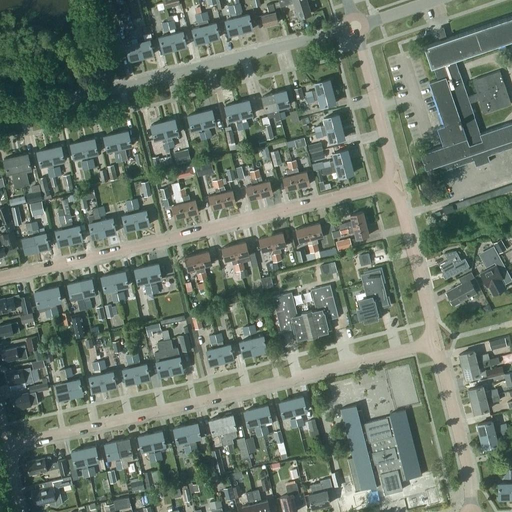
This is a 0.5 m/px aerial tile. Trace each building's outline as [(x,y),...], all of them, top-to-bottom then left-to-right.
[(164,0),(166,8),(180,5),(178,0),(164,0)] [(215,0),(218,8),(224,6),(222,0),(215,0)] [(277,0),(278,2),(280,6),(280,7),(294,2),(298,17),(311,13),(306,0),(277,0)] [(274,8),(280,6),(278,2),(273,3),(267,4),(269,13),(261,15),(264,25),(278,22),(274,8)] [(232,18),(225,20),(229,34),(241,31),(237,17),(236,12),(230,13),(232,18)] [(242,16),(237,17),(241,31),(252,28),(249,14),(242,16)] [(168,21),(167,21),(170,30),(175,29),(172,15),(166,16),(168,21)] [(511,121),(480,133),(474,115),(470,102),(479,99),(483,113),(511,103),(500,70),(472,80),(477,93),(468,96),(459,71),(454,58),(511,38),(511,15),(448,38),(447,36),(448,35),(446,29),(439,31),(441,38),(442,37),(443,39),(424,46),(431,67),(433,66),(437,79),(429,82),(444,125),(436,128),(442,145),(420,153),(426,170),(426,169),(428,175),(474,160),(476,166),(490,161),(488,155),(511,146),(511,121)] [(207,19),(202,21),(207,40),(219,37),(215,22),(208,24),(207,19)] [(199,27),(192,28),(196,43),(207,40),(202,21),(198,22),(199,27)] [(182,31),(171,34),(174,48),(186,45),(182,31)] [(171,34),(165,35),(159,37),(163,51),(174,48),(171,34)] [(149,39),(138,42),(141,57),(153,54),(149,39)] [(138,42),(126,45),(130,60),(141,57),(138,42)] [(316,89),(310,90),(312,96),(332,91),(329,79),(315,83),(316,89)] [(303,97),(301,87),(294,89),(296,99),(303,97)] [(285,90),(274,93),(277,107),(289,104),(285,90)] [(332,91),(312,96),(313,101),(319,100),(321,106),(335,102),(332,91)] [(262,96),(267,116),(268,118),(274,116),(275,122),(281,120),(279,112),(277,107),(274,93),(262,96)] [(248,99),(237,102),(241,122),(247,120),(246,116),(252,114),(248,99)] [(237,102),(225,105),(229,120),(235,118),(236,123),(241,122),(237,102)] [(211,109),(199,112),(203,127),(204,131),(210,130),(209,125),(215,123),(211,109)] [(199,112),(188,115),(192,129),(198,128),(203,127),(199,112)] [(325,124),(319,126),(321,131),(341,126),(338,114),(324,118),(325,124)] [(174,118),(162,121),(166,136),(167,141),(173,139),(172,134),(178,133),(174,118)] [(162,121),(151,124),(154,139),(161,137),(162,137),(163,142),(167,141),(166,136),(162,121)] [(267,139),(273,138),(270,124),(263,125),(267,139)] [(235,144),(232,129),(231,130),(230,126),(224,127),(228,143),(229,145),(235,144)] [(341,126),(321,131),(322,136),(328,135),(330,141),(344,137),(341,126)] [(128,130),(116,133),(120,152),(126,151),(124,146),(131,145),(128,130)] [(116,133),(104,136),(107,150),(114,149),(115,154),(120,152),(116,133)] [(97,152),(94,138),(82,140),(86,155),(97,152)] [(86,155),(82,140),(70,143),(74,158),(86,155)] [(308,145),(309,152),(323,149),(321,142),(308,145)] [(49,148),(52,163),(58,161),(64,160),(61,145),(49,148)] [(261,147),(262,154),(269,152),(267,145),(261,147)] [(49,148),(37,151),(40,165),(47,164),(48,168),(53,167),(53,165),(52,163),(49,148)] [(191,160),(188,149),(174,152),(177,164),(191,160)] [(334,159),(328,161),(330,166),(350,161),(347,149),(333,153),(334,159)] [(270,152),(274,165),(281,163),(278,150),(270,152)] [(310,153),(312,160),(323,157),(322,150),(310,153)] [(233,154),(238,174),(245,172),(240,152),(233,154)] [(27,153),(15,156),(22,185),(29,184),(26,171),(25,172),(24,169),(31,167),(27,153)] [(141,153),(135,154),(137,164),(143,163),(141,153)] [(22,185),(15,156),(4,158),(7,173),(12,172),(15,187),(22,185)] [(158,156),(152,157),(155,167),(161,165),(158,156)] [(93,158),(87,159),(89,168),(95,167),(93,158)] [(330,166),(323,168),(321,168),(322,174),(337,170),(339,176),(353,173),(350,161),(330,166)] [(198,176),(207,173),(204,162),(195,164),(198,176)] [(107,166),(109,178),(116,177),(114,164),(107,166)] [(299,172),(297,167),(293,168),(298,186),(309,184),(306,171),(299,172)] [(226,169),(229,181),(235,179),(232,168),(226,169)] [(298,186),(293,168),(289,169),(290,175),(283,177),(286,189),(298,186)] [(99,170),(102,181),(108,180),(106,169),(99,170)] [(178,178),(185,176),(183,169),(176,171),(178,178)] [(321,169),(315,170),(318,182),(324,181),(321,169)] [(73,190),(69,174),(63,175),(66,192),(73,190)] [(38,178),(43,195),(49,194),(45,176),(38,178)] [(260,176),(256,177),(261,196),(272,193),(271,189),(269,180),(262,182),(260,176)] [(251,184),(246,186),(249,199),(261,196),(256,177),(252,179),(252,178),(250,179),(251,184)] [(151,195),(148,181),(141,182),(144,196),(151,195)] [(182,196),(180,189),(178,182),(171,184),(176,204),(171,205),(175,218),(187,215),(182,196)] [(42,197),(38,183),(32,185),(35,199),(42,197)] [(224,191),(223,186),(219,187),(223,205),(235,202),(232,189),(224,191)] [(170,197),(167,187),(160,188),(163,199),(170,197)] [(223,205),(219,187),(215,188),(216,193),(208,195),(212,208),(223,205)] [(79,197),(81,209),(88,208),(85,195),(85,190),(79,191),(79,196),(79,197)] [(182,196),(187,215),(198,212),(195,199),(190,200),(188,194),(186,195),(182,196)] [(9,199),(10,205),(20,203),(19,197),(9,199)] [(45,209),(43,201),(31,203),(33,212),(45,209)] [(6,204),(0,206),(0,221),(1,224),(12,219),(6,204)] [(452,204),(443,207),(445,213),(454,209),(452,204)] [(11,208),(15,225),(22,223),(18,206),(11,208)] [(138,206),(133,207),(137,227),(149,224),(146,210),(139,211),(138,206)] [(94,214),(87,216),(89,222),(92,237),(104,234),(101,220),(100,215),(98,207),(92,208),(94,214)] [(129,213),(122,215),(126,229),(137,227),(133,207),(128,209),(129,213)] [(351,221),(338,224),(340,229),(347,227),(366,222),(363,211),(350,214),(351,221)] [(106,219),(101,220),(104,234),(116,232),(112,217),(106,219)] [(336,220),(329,222),(331,230),(338,228),(336,220)] [(71,221),(66,223),(71,242),(82,239),(80,229),(79,225),(73,226),(71,221)] [(319,222),(308,225),(312,244),(316,243),(315,237),(323,235),(319,222)] [(366,222),(347,227),(348,232),(349,233),(354,232),(355,237),(356,238),(360,237),(369,235),(366,222)] [(62,229),(55,230),(59,245),(71,242),(66,223),(61,224),(62,229)] [(312,244),(308,225),(296,228),(299,241),(307,239),(308,245),(312,244)] [(38,229),(33,230),(37,250),(49,247),(46,232),(45,232),(39,234),(38,229)] [(340,229),(332,231),(334,238),(341,236),(341,234),(340,229)] [(13,230),(3,234),(8,248),(18,244),(13,230)] [(28,236),(22,238),(25,252),(37,250),(33,230),(27,231),(28,236)] [(282,232),(270,235),(275,253),(279,252),(281,252),(279,246),(286,245),(282,232)] [(275,253),(270,235),(259,238),(262,251),(268,249),(270,255),(271,254),(275,253)] [(336,241),(338,249),(352,246),(350,238),(336,241)] [(497,248),(503,244),(500,239),(494,243),(497,248)] [(245,241),(233,244),(238,263),(242,262),(250,260),(248,254),(245,241)] [(238,263),(233,244),(222,247),(225,260),(231,258),(233,264),(234,264),(238,263)] [(307,259),(304,248),(295,250),(298,261),(307,259)] [(483,256),(488,265),(500,258),(495,249),(483,256)] [(456,250),(444,253),(448,260),(439,264),(444,273),(442,274),(445,278),(463,269),(468,266),(469,266),(464,257),(460,259),(456,250)] [(208,251),(196,254),(201,272),(205,271),(204,265),(211,263),(208,251)] [(358,255),(361,265),(371,263),(368,252),(358,255)] [(196,254),(185,256),(188,269),(195,268),(197,273),(201,272),(196,254)] [(319,265),(322,275),(332,273),(329,262),(319,265)] [(158,263),(146,266),(149,280),(150,285),(156,284),(155,279),(161,277),(158,263)] [(501,279),(503,278),(496,265),(480,273),(487,286),(488,286),(493,295),(506,288),(501,279)] [(146,266),(134,268),(138,283),(144,281),(149,280),(146,266)] [(242,278),(248,276),(246,269),(244,269),(240,270),(242,278)] [(361,318),(362,322),(382,316),(379,306),(388,304),(380,269),(360,274),(366,298),(356,300),(358,308),(357,309),(359,318),(361,318)] [(125,271),(113,273),(116,288),(119,287),(121,286),(128,285),(125,271)] [(461,283),(446,291),(453,305),(476,292),(469,279),(474,277),(471,271),(458,278),(461,283)] [(113,273),(101,276),(104,290),(111,289),(112,294),(117,292),(116,288),(113,273)] [(273,286),(271,275),(260,278),(263,288),(273,286)] [(91,278),(79,281),(84,300),(89,299),(88,294),(95,293),(91,278)] [(79,281),(68,284),(71,298),(77,297),(80,309),(86,308),(84,300),(79,281)] [(311,310),(306,311),(313,336),(317,335),(317,333),(332,329),(329,319),(338,317),(330,284),(311,289),(316,310),(311,312),(311,310)] [(58,286),(46,288),(49,303),(50,308),(56,306),(55,302),(61,300),(58,286)] [(46,288),(34,291),(38,306),(44,304),(49,303),(46,288)] [(313,336),(306,311),(302,312),(302,314),(297,315),(291,291),(272,296),(281,331),(290,329),(293,339),(307,335),(308,337),(313,336)] [(32,311),(29,294),(19,296),(23,313),(32,311)] [(0,312),(8,311),(8,309),(15,308),(13,297),(5,299),(5,298),(0,298),(0,312)] [(105,305),(107,317),(114,316),(114,315),(117,314),(116,305),(111,306),(111,304),(105,305)] [(105,317),(103,306),(96,308),(99,319),(105,317)] [(62,312),(65,325),(72,323),(69,311),(62,312)] [(20,315),(22,323),(34,320),(32,312),(20,315)] [(73,321),(76,336),(83,334),(83,332),(84,331),(83,330),(84,330),(83,329),(82,327),(80,321),(82,321),(82,317),(79,318),(78,315),(72,316),(73,319),(71,320),(72,322),(73,321)] [(159,320),(160,325),(184,320),(183,315),(159,320)] [(192,317),(195,329),(202,327),(199,315),(192,317)] [(0,338),(5,337),(6,335),(13,333),(19,331),(17,322),(11,323),(0,324),(0,338)] [(145,326),(148,337),(153,335),(152,331),(160,329),(159,323),(145,326)] [(191,349),(188,333),(178,335),(182,351),(191,349)] [(26,338),(28,350),(40,347),(37,335),(26,338)] [(267,350),(263,335),(251,338),(255,353),(267,350)] [(183,370),(177,347),(173,348),(171,338),(164,340),(171,373),(183,370)] [(251,338),(239,341),(243,355),(255,353),(251,338)] [(489,342),(491,350),(506,346),(504,338),(489,342)] [(121,351),(118,340),(112,341),(114,352),(121,351)] [(159,375),(171,373),(164,340),(157,342),(159,351),(154,352),(159,375)] [(222,340),(217,342),(222,361),(233,358),(230,344),(223,345),(222,340)] [(213,348),(206,349),(210,364),(222,361),(217,342),(211,343),(213,348)] [(25,345),(16,347),(16,346),(1,350),(3,360),(18,357),(19,360),(28,358),(25,345)] [(44,349),(47,362),(53,360),(52,354),(58,353),(56,347),(44,349)] [(473,350),(459,354),(462,365),(476,362),(473,350)] [(476,362),(462,365),(465,377),(479,374),(478,367),(499,362),(498,356),(489,358),(481,361),(476,362)] [(43,359),(32,361),(33,369),(45,366),(43,359)] [(139,360),(133,361),(138,380),(150,378),(146,363),(140,365),(139,360)] [(129,367),(123,369),(126,383),(138,380),(133,361),(128,362),(129,367)] [(22,369),(6,372),(9,385),(24,381),(25,384),(33,382),(30,367),(22,369)] [(486,371),(487,378),(504,374),(502,367),(486,371)] [(62,382),(56,384),(59,398),(71,396),(67,381),(66,376),(65,368),(59,370),(62,382)] [(113,371),(101,374),(104,388),(116,385),(113,371)] [(96,375),(89,376),(92,391),(104,388),(101,374),(96,375)] [(79,378),(67,381),(71,396),(83,393),(79,378)] [(36,384),(37,391),(49,389),(48,382),(36,384)] [(468,389),(471,401),(490,396),(489,390),(484,392),(482,385),(468,389)] [(35,391),(11,396),(14,409),(38,403),(35,391)] [(490,396),(471,401),(474,412),(488,409),(487,402),(499,399),(498,394),(490,396)] [(303,396),(290,399),(294,413),(296,418),(301,416),(300,412),(306,410),(303,396)] [(290,399),(279,402),(283,416),(289,414),(294,413),(290,399)] [(267,404),(256,407),(261,427),(266,425),(265,421),(271,419),(267,404)] [(364,422),(361,410),(357,411),(355,404),(340,408),(348,441),(352,457),(347,458),(355,491),(376,485),(382,483),(385,493),(402,489),(400,479),(405,478),(406,478),(422,474),(405,409),(389,413),(390,416),(364,422)] [(256,407),(244,410),(247,425),(254,423),(255,428),(261,427),(256,407)] [(232,413),(231,414),(231,412),(225,413),(226,415),(220,416),(224,431),(227,443),(233,442),(232,438),(236,435),(235,428),(236,428),(232,413)] [(219,432),(220,437),(222,445),(227,443),(224,431),(220,416),(209,419),(212,434),(219,432)] [(307,421),(310,431),(317,429),(315,419),(307,421)] [(491,420),(477,424),(480,436),(494,432),(493,427),(491,420)] [(197,422),(185,425),(188,439),(190,444),(195,443),(194,438),(200,437),(197,422)] [(185,425),(173,427),(177,442),(183,440),(184,445),(190,444),(188,439),(185,425)] [(162,430),(150,433),(153,447),(159,446),(165,445),(162,430)] [(283,441),(280,430),(273,431),(281,458),(287,456),(283,441)] [(494,432),(480,436),(483,447),(497,444),(494,432)] [(150,433),(138,436),(141,450),(148,449),(149,453),(154,452),(153,447),(150,433)] [(249,455),(244,437),(236,438),(241,457),(243,456),(244,458),(247,457),(247,456),(249,455)] [(128,438),(117,440),(120,455),(121,460),(123,468),(128,466),(127,461),(133,459),(132,452),(128,438)] [(117,440),(105,443),(108,458),(115,456),(116,461),(121,460),(120,455),(117,440)] [(95,445),(83,448),(86,463),(92,461),(98,460),(95,445)] [(83,448),(71,451),(75,465),(81,464),(82,468),(87,467),(86,463),(83,448)] [(211,450),(215,470),(223,468),(219,448),(211,450)] [(495,452),(497,459),(508,456),(507,449),(495,452)] [(44,458),(44,457),(26,461),(29,474),(47,470),(57,467),(56,462),(52,463),(50,456),(44,458)] [(57,460),(60,474),(68,472),(65,458),(57,460)] [(116,482),(114,470),(107,471),(110,483),(116,482)] [(143,472),(147,488),(154,486),(151,470),(143,472)] [(331,473),(334,487),(341,485),(338,471),(331,473)] [(33,490),(33,491),(32,491),(32,498),(35,502),(36,502),(36,504),(50,501),(51,504),(56,505),(60,502),(59,495),(60,495),(58,487),(72,483),(70,476),(45,482),(46,487),(33,490)] [(129,479),(132,490),(131,490),(129,485),(127,485),(129,494),(133,494),(132,491),(144,488),(141,477),(129,479)] [(308,494),(312,507),(330,503),(327,490),(332,489),(330,477),(320,480),(323,490),(308,494)] [(261,480),(263,490),(270,489),(267,478),(261,480)] [(280,496),(283,511),(291,511),(297,511),(293,494),(298,493),(296,482),(285,485),(288,494),(280,496)] [(510,483),(498,483),(498,498),(510,498),(510,483)] [(223,488),(226,500),(234,498),(231,486),(223,488)] [(232,487),(235,497),(241,496),(238,486),(232,487)] [(188,488),(182,489),(185,501),(191,500),(188,488)] [(258,489),(252,491),(256,511),(270,511),(267,499),(259,501),(259,498),(260,498),(258,489)] [(256,511),(252,491),(246,492),(248,501),(249,501),(250,504),(242,506),(243,511),(256,511)] [(113,499),(115,508),(127,506),(125,497),(113,499)] [(220,499),(214,501),(216,511),(230,511),(230,510),(223,511),(220,499)] [(104,505),(106,511),(115,511),(113,503),(104,505)]
